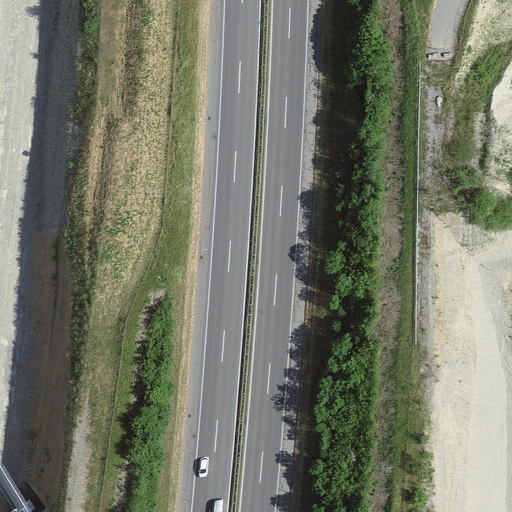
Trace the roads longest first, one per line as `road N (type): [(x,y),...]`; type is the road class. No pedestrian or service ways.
road 1 (motorway): [(256,511),(290,0)]
road 2 (motorway): [(242,0),(209,511)]
